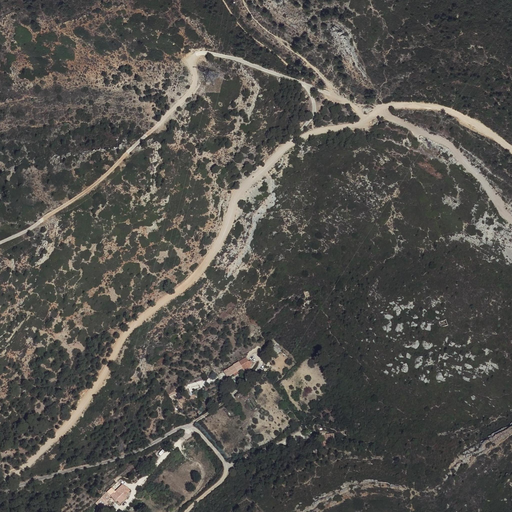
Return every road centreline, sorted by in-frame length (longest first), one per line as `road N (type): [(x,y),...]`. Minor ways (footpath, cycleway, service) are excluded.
road 1 (track): [(511,150),(453,112),(418,105),(390,105),(362,124),(291,142),(239,192),(224,243),(210,260),(139,318),(51,443),(4,481)]
road 2 (track): [(0,242),(99,181),(189,92),(200,52),(328,92),(366,120)]
road 3 (unclassified): [(0,490),(108,462),(188,426)]
road 4 (track): [(511,219),(453,151),(380,109)]
road 5 (track): [(223,0),(246,33),(287,64),(308,64),(340,98)]
